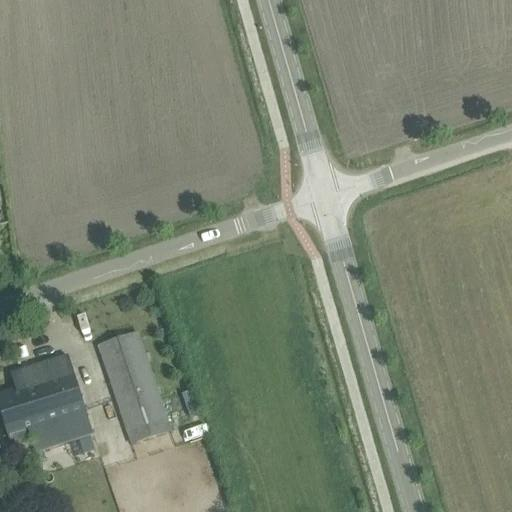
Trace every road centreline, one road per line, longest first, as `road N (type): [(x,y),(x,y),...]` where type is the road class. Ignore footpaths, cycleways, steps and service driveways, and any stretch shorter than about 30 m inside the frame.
road 1 (residential): [(0,306),(326,199)]
road 2 (secondary): [(326,199),(415,511)]
road 3 (secondary): [(267,0),(326,199)]
road 4 (unclassified): [(392,176),(511,136)]
